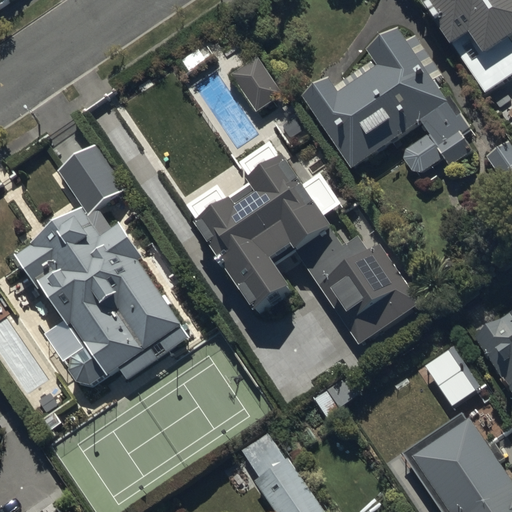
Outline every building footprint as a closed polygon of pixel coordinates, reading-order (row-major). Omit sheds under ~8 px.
[(511,80),(511,0),(427,0),(457,46),(471,69),(488,96),(511,80)] [(353,169),(396,142),(418,176),(446,158),(451,166),(477,150),(450,108),(408,41),(400,29),(368,49),(376,61),(337,85),(331,77),(305,94),(310,102),(353,169)] [(262,55),(232,75),(256,114),(287,95),(262,55)] [(489,154),(511,190),(511,143),(511,141),(489,154)] [(41,291),(50,285),(72,319),(49,333),(84,389),(107,375),(111,380),(122,373),(128,383),(191,343),(185,334),(106,209),(130,194),(99,144),(60,169),(87,211),(28,249),(18,255),(41,291)] [(281,268),(303,254),(311,267),(321,283),(362,347),(423,309),(382,244),(370,252),(360,236),(344,247),(324,215),(306,186),(287,156),(254,176),(258,183),(199,220),(244,291),(257,312),(295,289),(281,268)] [(323,175),(306,186),(324,215),(342,204),(323,175)] [(511,312),(477,335),(511,386),(511,312)] [(282,412),(244,356),(224,369),(237,388),(198,415),(223,452),(282,412)] [(350,406),(377,388),(364,368),(316,399),(330,420),(336,429),(356,415),(350,406)] [(407,455),(445,511),(511,511),(511,477),(469,413),(407,455)] [(242,458),(278,511),(328,511),(276,435),(242,458)]
